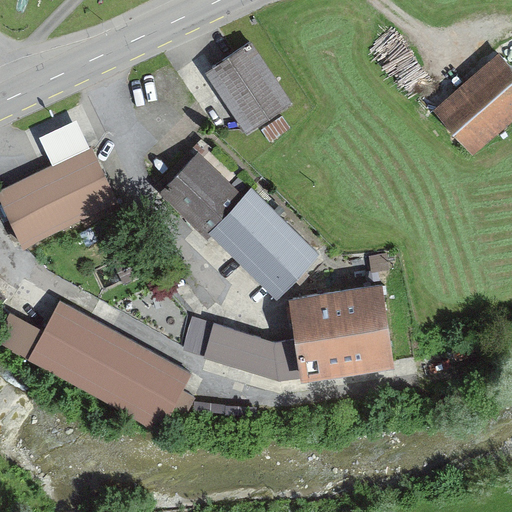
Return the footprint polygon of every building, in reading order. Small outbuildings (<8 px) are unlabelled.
[(287,102),(246,41),(208,66),(227,94),(249,127),(287,102)] [(482,71),(435,112),(466,148),(511,107),(511,70),(499,56),(482,71)] [(77,119),(39,137),(53,165),(90,146),(77,119)] [(249,188),(202,143),(161,185),(162,186),(161,186),(208,232),(209,231),(249,188)] [(53,264),(121,303),(156,287),(120,204),(91,146),(90,146),(53,165),(0,190),(0,198),(23,248),(27,247),(46,268),(53,264)] [(209,231),(273,294),(313,252),(249,188),(209,231)] [(386,352),(410,348),(407,330),(402,299),(379,302),(376,284),(346,288),(344,275),(311,280),(313,293),(289,298),(290,305),(284,306),(286,317),(292,316),(294,337),(300,370),(387,357),(386,352)] [(276,374),(300,370),(294,337),(271,341),(209,322),(177,277),(156,287),(121,303),(180,345),(276,374)] [(7,312),(3,319),(0,324),(0,336),(156,426),(163,414),(176,422),(185,405),(191,396),(177,388),(186,372),(56,300),(39,330),(7,312)]
